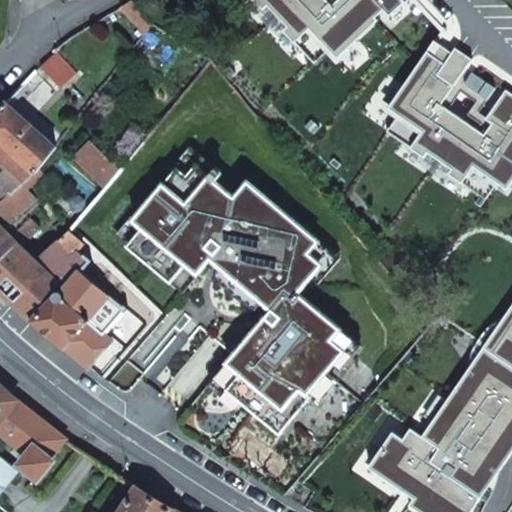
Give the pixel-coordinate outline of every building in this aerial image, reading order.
[(146,33),(153,24),(133,0),(122,6),(146,33)] [(323,0),(267,0),(258,9),(270,21),(275,17),(294,38),(290,42),(302,54),(317,40),(344,69),(385,31),(383,28),(391,21),(397,27),(413,12),(401,0),(357,0),(339,17),(323,0)] [(57,52),(42,66),(62,87),(78,72),(57,52)] [(511,103),(509,101),(490,129),(503,137),(494,150),(445,116),(476,71),(460,60),(451,72),(432,60),(391,119),(425,143),(413,159),(427,169),(431,164),(454,180),(450,185),(464,195),(476,178),(510,201),(511,198),(511,103)] [(476,85),(468,96),(491,112),(499,100),(476,85)] [(0,107),(0,138),(4,142),(36,170),(57,144),(7,100),(0,107)] [(89,139),(75,157),(105,189),(119,171),(89,139)] [(0,204),(24,182),(36,170),(4,142),(0,146),(0,204)] [(230,361),(231,362),(211,386),(237,408),(243,400),(282,433),(313,398),(317,401),(337,378),(330,372),(336,365),(343,371),(364,345),(301,293),(314,277),(322,283),(342,258),(250,181),(237,197),(216,180),(223,172),(191,146),(162,182),(166,185),(137,217),(133,214),(117,234),(143,256),(150,248),(166,262),(159,270),(186,292),(214,257),(224,265),(217,274),(229,290),(250,305),(258,309),(265,301),(275,309),(230,361)] [(24,182),(0,204),(0,259),(19,242),(22,245),(41,227),(26,211),(38,200),(24,182)] [(68,233),(37,260),(64,286),(34,317),(91,366),(113,340),(105,333),(126,309),(127,310),(129,307),(126,304),(125,305),(82,272),(91,261),(83,255),(77,260),(73,255),(82,245),(68,233)] [(19,242),(0,259),(0,286),(34,317),(64,286),(37,260),(22,245),(19,242)] [(511,312),(504,324),(494,330),(479,344),(471,358),(466,370),(465,379),(424,437),(413,430),(405,441),(394,434),(371,465),(417,497),(411,506),(419,511),(473,511),(483,500),(489,504),(499,484),(501,474),(511,457),(511,312)] [(0,420),(18,397),(0,381),(0,420)] [(22,463),(25,465),(38,476),(39,478),(54,459),(52,458),(68,438),(18,397),(0,420),(0,431),(29,455),(22,463)] [(39,478),(38,476),(30,486),(42,496),(81,448),(68,438),(52,458),(54,459),(39,478)] [(0,483),(6,488),(18,473),(0,458),(0,483)] [(180,511),(140,486),(123,511),(180,511)]
